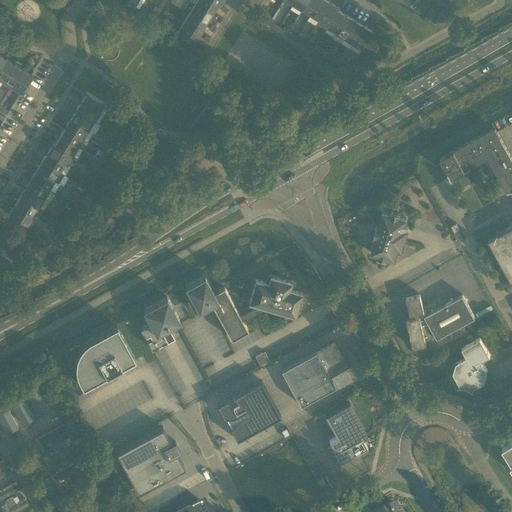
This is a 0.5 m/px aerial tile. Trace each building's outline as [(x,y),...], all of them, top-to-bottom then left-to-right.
[(161,0),(157,7),(161,10),(166,0),(161,0)] [(205,23),(211,13),(194,3),(189,0),(188,0),(183,9),(188,13),(205,23)] [(217,4),(210,0),(196,0),(194,3),(211,13),(217,4)] [(302,9),(306,0),(294,0),(293,3),(302,9)] [(310,14),(319,0),(306,0),(302,9),(310,14)] [(318,22),(330,2),(326,0),(319,0),(310,14),(319,19),(317,21),(318,22)] [(327,27),(338,9),(339,7),(330,2),(318,22),(327,27)] [(151,16),(155,19),(161,10),(157,7),(151,16)] [(335,33),(346,15),(338,9),(327,27),(335,33)] [(205,23),(188,13),(182,23),(199,33),(205,23)] [(346,15),(335,33),(344,38),(355,20),(346,15)] [(355,20),(344,38),(352,43),(363,25),(355,20)] [(270,21),(267,24),(276,30),(279,26),(270,21)] [(199,33),(182,23),(176,33),(193,43),(199,33)] [(363,25),(352,43),(361,49),(372,31),(363,25)] [(276,30),(285,35),(287,32),(279,26),(276,30)] [(287,32),(285,35),(294,41),(296,37),(287,32)] [(305,43),(303,42),(296,37),(294,41),(303,46),(305,43)] [(313,48),(322,53),(324,50),(315,45),(313,48)] [(332,55),(324,50),(322,53),(330,59),(332,55)] [(341,60),(332,55),(330,59),(339,64),(341,60)] [(5,58),(0,66),(0,79),(3,81),(14,63),(5,58)] [(350,66),(341,60),(339,64),(348,70),(350,66)] [(12,86),(22,69),(14,63),(3,81),(12,86)] [(22,69),(12,86),(21,92),(31,74),(22,69)] [(87,91),(81,101),(99,111),(104,102),(87,91)] [(76,109),(93,120),(99,111),(81,101),(76,109)] [(0,105),(0,110),(7,114),(9,111),(0,105)] [(76,109),(71,118),(88,129),(93,120),(76,109)] [(119,112),(114,121),(123,126),(128,117),(119,112)] [(65,126),(83,137),(88,129),(71,118),(65,126)] [(114,133),(117,135),(123,126),(114,121),(119,124),(114,133)] [(65,126),(60,135),(78,146),(83,137),(65,126)] [(511,158),(495,127),(441,157),(451,177),(484,159),(486,162),(490,160),(506,190),(509,189),(511,195),(511,225),(488,239),(511,282),(511,281),(511,158)] [(109,141),(112,144),(117,135),(114,133),(109,141)] [(72,155),(78,146),(60,135),(55,143),(54,144),(72,155)] [(103,150),(107,152),(112,144),(109,141),(103,150)] [(67,163),(72,155),(54,144),(55,143),(52,142),(47,151),(67,163)] [(98,159),(102,161),(107,152),(103,150),(98,159)] [(47,151),(41,160),(59,171),(64,162),(67,164),(67,163),(47,151)] [(89,165),(96,170),(102,161),(98,159),(94,157),(89,165)] [(64,174),(59,171),(41,160),(36,169),(54,180),(58,182),(64,174)] [(36,169),(31,178),(48,189),(54,180),(36,169)] [(31,178),(25,186),(43,197),(48,189),(31,178)] [(88,181),(83,178),(79,183),(84,186),(88,181)] [(25,186),(24,188),(20,195),(38,206),(43,197),(25,186)] [(66,199),(74,204),(80,196),(72,191),(66,199)] [(20,195),(15,204),(32,214),(38,206),(20,195)] [(15,204),(9,213),(27,224),(32,214),(15,204)] [(401,251),(408,229),(404,228),(407,218),(399,216),(400,213),(391,211),(391,214),(383,212),(378,227),(376,226),(373,237),(375,237),(371,253),(379,255),(378,257),(386,260),(387,257),(395,259),(398,250),(401,251)] [(454,232),(456,231),(460,229),(456,223),(451,226),(454,232)] [(231,339),(237,336),(238,335),(237,334),(241,332),(241,333),(248,330),(242,319),(260,308),(287,316),(288,314),(295,316),(302,293),(289,289),(291,282),(292,281),(270,275),(270,276),(268,283),(255,279),(249,303),(257,305),(240,315),(224,286),(214,292),(212,288),(210,289),(209,287),(210,286),(205,276),(186,286),(191,294),(186,297),(194,310),(194,309),(198,307),(199,309),(211,302),(231,339)] [(406,298),(410,315),(412,314),(413,318),(406,320),(409,330),(410,330),(410,334),(412,343),(413,348),(426,345),(425,339),(436,337),(437,338),(475,317),(473,314),(462,294),(425,315),(423,311),(424,311),(420,294),(406,298)] [(174,334),(169,325),(179,320),(174,309),(172,310),(171,308),(172,307),(167,297),(156,302),(157,304),(155,305),(154,304),(144,309),(149,320),(151,319),(152,321),(140,327),(152,348),(168,339),(167,338),(174,334)] [(488,310),(479,315),(483,322),(492,317),(488,310)] [(135,358),(117,325),(91,339),(88,341),(84,344),(82,346),(79,350),(78,354),(76,358),(76,362),(75,366),(76,370),(77,374),(78,378),(83,386),(135,358)] [(255,340),(264,335),(260,327),(251,332),(255,340)] [(462,347),(466,355),(456,361),(453,371),(459,382),(458,385),(458,386),(463,386),(462,388),(468,390),(469,387),(473,390),(474,386),(485,380),(487,371),(482,360),(490,355),(480,337),(462,347)] [(291,387),(343,359),(333,341),(281,370),(291,387)] [(264,351),(255,356),(260,365),(269,360),(264,351)] [(347,366),(343,359),(291,387),(300,405),(335,386),(334,384),(355,373),(350,364),(347,366)] [(24,379),(27,385),(36,379),(33,374),(24,379)] [(18,382),(21,388),(27,385),(24,379),(18,382)] [(281,416),(262,380),(218,405),(224,417),(226,417),(232,427),(231,428),(237,440),(281,416)] [(18,382),(9,388),(12,393),(21,388),(18,382)] [(48,407),(46,402),(41,406),(29,387),(23,391),(37,414),(48,407)] [(56,395),(48,400),(54,410),(62,405),(56,395)] [(28,420),(14,396),(8,400),(22,424),(28,420)] [(351,411),(354,409),(349,401),(325,415),(329,423),(329,422),(337,436),(329,440),(331,444),(327,447),(332,454),(335,452),(340,461),(367,446),(362,437),(364,435),(351,411)] [(0,423),(4,431),(10,428),(7,424),(14,420),(7,409),(1,412),(0,410),(0,423)] [(42,448),(68,434),(64,427),(38,441),(42,448)] [(74,427),(69,430),(74,439),(79,436),(74,427)] [(116,453),(138,493),(185,467),(176,452),(179,450),(174,441),(171,443),(162,427),(116,453)] [(284,438),(290,435),(286,428),(280,431),(284,438)] [(511,440),(502,447),(509,457),(511,455),(511,456),(511,463),(511,464),(511,466),(511,440)] [(88,452),(82,442),(77,445),(82,455),(88,452)] [(54,465),(76,453),(71,444),(49,455),(54,465)] [(85,461),(91,470),(96,467),(91,458),(85,461)] [(56,471),(61,481),(83,469),(80,463),(78,460),(56,471)] [(4,461),(0,463),(0,479),(11,474),(4,461)] [(320,486),(326,483),(322,477),(317,480),(320,486)] [(20,490),(16,482),(0,490),(0,501),(20,490)] [(0,511),(20,511),(30,507),(26,499),(17,504),(14,498),(5,503),(7,507),(0,510),(0,511)]
